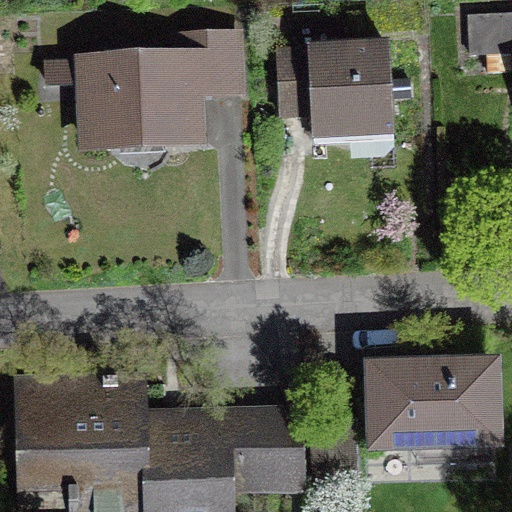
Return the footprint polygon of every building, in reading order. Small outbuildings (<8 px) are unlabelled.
[(467,80),(511,78),(511,15),(511,7),(465,9),(467,80)] [(184,32),(184,49),(90,50),(91,153),(227,153),(227,99),(254,99),(254,32),(184,32)] [(386,50),(302,53),(306,138),(390,134),(386,50)] [(505,362),(369,364),(371,450),(507,448),(505,362)] [(147,494),(146,511),(234,511),(235,486),(297,479),(296,415),(152,419),(147,385),(15,385),(16,495),(147,494)] [(351,485),(351,425),(318,426),(319,485),(351,485)]
